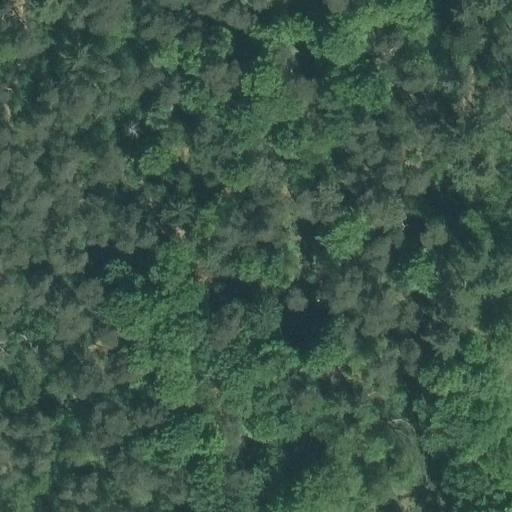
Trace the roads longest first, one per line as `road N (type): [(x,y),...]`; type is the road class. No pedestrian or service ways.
road 1 (track): [(509,511),(487,460),(468,351),(482,244),(468,92),(477,0)]
road 2 (track): [(435,0),(378,85),(293,172),(170,273)]
road 3 (track): [(256,511),(220,454),(171,325),(170,273)]
